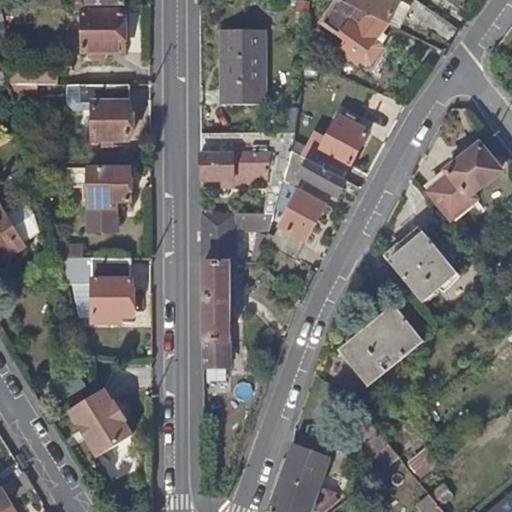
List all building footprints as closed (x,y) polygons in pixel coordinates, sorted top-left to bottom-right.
[(393,0),(369,0),(362,14),(389,26),(400,3),(393,0)] [(362,14),(339,3),(324,25),(351,42),(342,55),(359,66),(361,64),(365,66),(374,66),(384,53),(384,46),(396,29),(389,26),(362,14)] [(97,53),(107,53),(127,53),(127,49),(130,46),(130,37),(128,34),(128,14),(86,14),(86,53),(97,53)] [(223,106),(258,106),(258,93),(269,93),(268,33),(222,33),(223,106)] [(65,70),(9,73),(13,88),(20,88),(40,88),(64,87),(65,70)] [(130,141),(131,85),(81,87),(70,87),(70,105),(77,111),(95,111),(96,141),(107,141),(118,142),(130,141)] [(40,88),(20,88),(20,98),(40,98),(40,88)] [(258,93),(258,106),(269,106),(269,93),(258,93)] [(286,113),(283,135),(297,135),(301,115),(286,113)] [(319,136),(307,161),(345,181),(370,134),(353,126),(356,120),(351,118),(348,123),(342,120),(330,141),(319,136)] [(206,135),(206,155),(274,155),(283,155),(294,154),(297,135),(283,135),(206,135)] [(429,197),(451,225),(475,207),(470,201),(476,197),(506,174),(493,158),(484,147),(479,151),(449,174),(453,179),(429,197)] [(280,168),(289,173),(290,167),(292,162),(294,154),(283,155),(280,168)] [(294,154),(292,162),(307,169),(302,179),(339,198),(348,183),(345,181),(307,161),(294,154)] [(204,155),(204,182),(208,182),(242,184),(242,188),(275,187),(274,155),(206,155),(204,155)] [(285,185),(289,187),(295,169),(290,167),(289,173),(285,185)] [(31,180),(25,170),(8,180),(13,190),(31,180)] [(132,171),(90,170),(90,232),(119,232),(119,205),(133,205),(132,171)] [(285,185),(282,196),(288,197),(291,188),(289,187),(285,185)] [(287,204),(284,212),(290,216),(302,194),(297,191),(290,205),(287,204)] [(272,230),(267,246),(298,261),(328,206),(302,194),(290,216),(284,212),(278,209),(276,215),(272,230)] [(470,201),(475,207),(480,203),(476,197),(470,201)] [(0,262),(25,247),(0,206),(0,262)] [(204,229),(238,229),(272,230),(276,215),(204,214),(204,229)] [(205,265),(232,266),(232,264),(238,264),(238,229),(204,229),(205,265)] [(427,235),(393,264),(426,305),(460,276),(427,235)] [(94,277),(95,326),(122,326),(122,318),(134,318),(134,282),(132,282),(132,261),(84,261),(62,261),(66,277),(94,277)] [(231,342),(233,343),(232,266),(205,265),(206,342),(231,342)] [(349,352),(375,387),(426,346),(410,324),(412,322),(402,310),(349,352)] [(233,356),(233,343),(231,342),(206,342),(206,369),(233,369),(236,369),(235,356),(233,356)] [(99,396),(73,413),(101,459),(137,437),(129,424),(131,423),(119,403),(116,405),(108,391),(99,396)] [(386,441),(373,425),(366,432),(374,442),(369,446),(379,458),(389,471),(402,461),(386,441)] [(330,460),(297,447),(273,511),(275,511),(315,511),(318,506),(313,505),(330,460)] [(28,475),(0,492),(0,511),(16,511),(7,497),(18,491),(22,498),(37,489),(28,475)] [(435,501),(442,510),(455,498),(446,487),(441,491),(442,493),(438,497),(439,498),(435,501)] [(443,511),(442,510),(435,501),(432,497),(426,504),(432,511),(443,511)] [(511,511),(511,499),(495,511),(511,511)]
